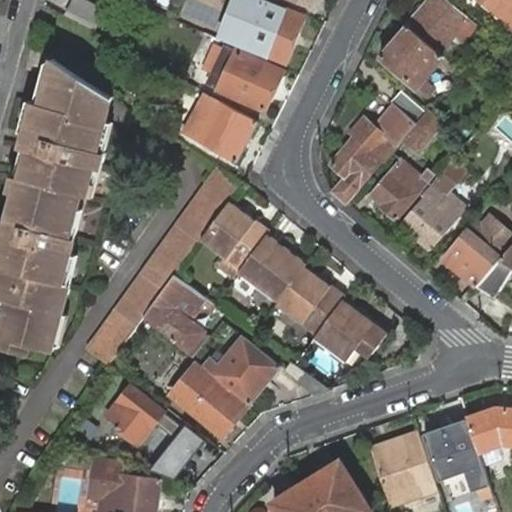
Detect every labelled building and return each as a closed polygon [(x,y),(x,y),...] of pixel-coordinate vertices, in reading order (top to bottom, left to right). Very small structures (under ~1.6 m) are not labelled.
[(74,0),(67,14),(96,29),(106,10),(88,0),(74,0)] [(305,16),(263,0),(244,0),(229,39),(286,62),(305,16)] [(447,0),(429,0),(408,24),(440,51),(450,39),(458,47),(472,32),(477,26),(447,0)] [(511,0),(482,0),(511,25),(511,0)] [(440,51),(408,24),(381,56),(418,87),(430,98),(437,89),(425,79),(441,61),(452,71),(457,65),(449,58),(446,55),(440,51)] [(450,39),(440,51),(446,55),(449,58),(458,47),(450,39)] [(265,110),(283,71),(227,45),(209,85),(265,110)] [(111,111),(114,97),(55,59),(47,62),(45,70),(24,148),(31,149),(24,177),(17,175),(13,191),(18,193),(11,221),(6,219),(0,241),(0,296),(12,300),(2,336),(54,350),(71,283),(65,282),(77,237),(71,236),(82,193),(89,194),(97,166),(102,168),(107,152),(100,150),(111,111)] [(237,163),(259,122),(195,87),(191,94),(203,100),(185,134),(237,163)] [(402,90),(393,101),(407,113),(418,122),(427,111),(402,90)] [(485,107),(493,113),(501,104),(493,97),(485,107)] [(501,120),(509,111),(501,104),(493,113),(501,120)] [(419,151),(444,120),(431,109),(406,140),(419,151)] [(396,125),(408,134),(418,122),(407,113),(396,125)] [(384,160),(386,162),(398,147),(365,118),(351,133),(356,136),(333,164),(347,177),(335,191),(347,203),(384,160)] [(409,151),(403,158),(423,175),(429,168),(409,151)] [(403,158),(372,194),(383,203),(382,205),(397,218),(435,173),(429,168),(423,175),(403,158)] [(434,182),(424,194),(426,195),(403,222),(433,248),(456,221),(440,206),(449,197),(466,177),(450,163),(434,182)] [(244,183),(220,168),(89,351),(110,366),(112,364),(120,353),(146,316),(161,294),(176,274),(202,240),(207,232),(232,200),(244,183)] [(440,206),(456,221),(465,211),(449,197),(440,206)] [(271,230),(232,200),(207,232),(202,240),(225,257),(242,270),(269,233),(271,230)] [(477,286),(502,258),(490,248),(498,238),(508,227),(493,214),(483,225),(477,220),(444,258),(477,286)] [(310,263),(269,233),(242,270),(240,272),(280,302),(307,265),(310,263)] [(511,245),(502,258),(477,286),(497,303),(511,284),(511,245)] [(242,270),(225,257),(219,265),(236,278),(240,272),(242,270)] [(280,302),(278,306),(318,335),(345,298),(348,295),(307,265),(280,302)] [(217,304),(176,274),(161,294),(146,316),(189,353),(206,330),(175,306),(186,294),(211,313),(217,305),(217,304)] [(345,298),(318,335),(316,338),(348,362),(359,347),(370,355),(374,354),(390,332),(345,298)] [(210,358),(204,365),(252,404),(282,366),(246,335),(220,366),(210,358)] [(315,395),(331,389),(315,377),(297,363),(293,361),(288,367),(286,369),(315,395)] [(249,406),(201,366),(175,398),(224,437),(249,406)] [(110,415),(132,386),(126,382),(104,411),(110,415)] [(165,412),(132,386),(110,415),(119,423),(116,427),(134,440),(148,423),(153,427),(165,412)] [(505,444),(511,444),(511,408),(498,408),(469,418),(480,453),(505,444)] [(163,416),(152,434),(169,445),(180,426),(163,416)] [(440,420),(443,427),(452,424),(450,416),(440,420)] [(495,496),(480,453),(469,418),(452,424),(443,427),(425,433),(442,480),(451,477),(456,475),(473,469),(474,473),(476,478),(478,485),(476,485),(481,501),(495,496)] [(140,445),(153,427),(148,423),(134,440),(140,445)] [(209,441),(188,425),(153,471),(179,480),(209,441)] [(374,455),(391,505),(439,489),(420,432),(373,448),(374,455)] [(115,461),(97,459),(94,480),(106,482),(101,511),(157,511),(163,478),(113,470),(115,461)] [(341,460),(308,482),(326,511),(370,511),(373,511),(341,460)] [(326,511),(308,482),(274,503),(280,511),(326,511)]
